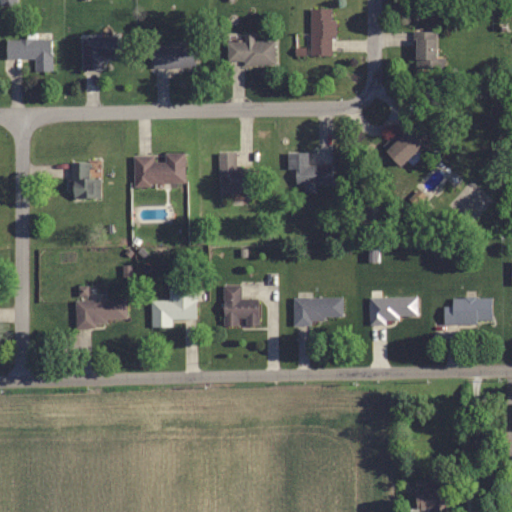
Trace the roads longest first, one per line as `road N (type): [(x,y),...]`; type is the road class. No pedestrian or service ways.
road 1 (residential): [(0,380),(511,372)]
road 2 (residential): [(343,103),(0,114)]
road 3 (residential): [(22,380),(22,114)]
